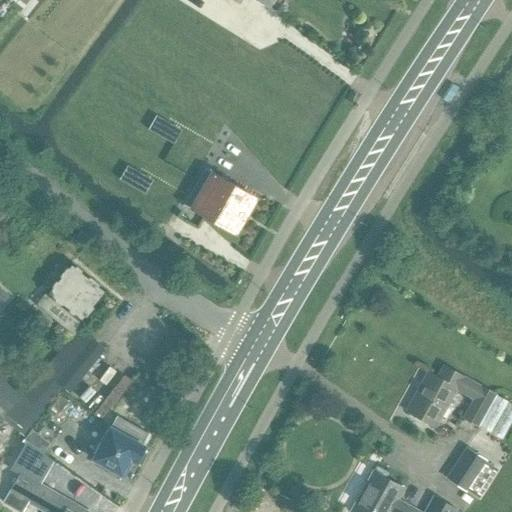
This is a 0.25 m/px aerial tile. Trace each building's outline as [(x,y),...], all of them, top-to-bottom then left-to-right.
[(454,95),(449,92),(443,101),(448,104),(454,95)] [(172,127),(156,117),(148,131),(164,141),(172,127)] [(172,127),(164,141),(173,145),(181,131),(172,127)] [(143,176),(127,167),(119,181),(135,190),(143,176)] [(253,198),(212,175),(203,170),(194,187),(203,192),(226,205),(228,202),(239,208),(238,210),(244,214),(253,198)] [(143,176),(135,190),(144,195),(152,181),(143,176)] [(226,205),(203,192),(194,187),(183,206),(232,235),(244,214),(238,210),(239,208),(228,202),(226,205)] [(80,232),(74,241),(83,248),(90,240),(80,232)] [(71,335),(106,292),(70,263),(44,295),(45,296),(36,306),(71,335)] [(0,308),(9,297),(0,290),(0,308)] [(0,416),(25,436),(26,434),(58,395),(63,389),(69,394),(105,350),(79,329),(21,399),(3,384),(2,385),(0,384),(0,416)] [(427,373),(405,412),(435,428),(456,390),(473,400),(463,418),(477,426),(501,440),(511,421),(511,404),(494,395),(443,366),(436,378),(427,373)] [(116,417),(92,460),(121,476),(130,461),(136,464),(145,448),(141,447),(148,435),(116,417)] [(30,430),(23,440),(27,443),(42,454),(49,444),(30,430)] [(18,474),(1,504),(15,511),(22,511),(27,504),(39,511),(84,511),(38,486),(52,462),(42,454),(27,443),(12,471),(18,474)] [(466,450),(446,481),(472,498),(477,501),(497,470),(466,450)] [(453,511),(454,511),(433,498),(433,499),(424,511),(418,511),(396,500),(402,489),(384,479),(387,475),(376,469),(374,473),(372,472),(349,511),(453,511)]
